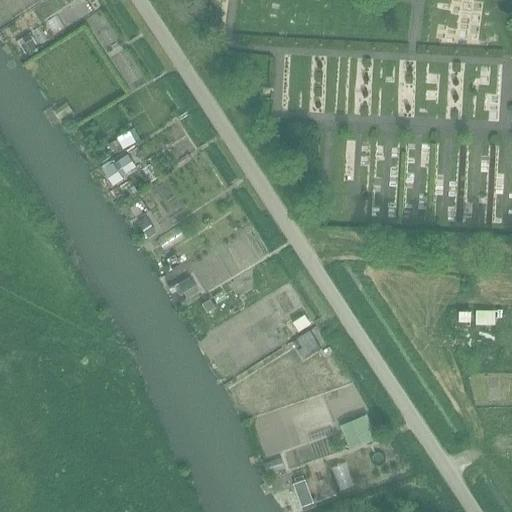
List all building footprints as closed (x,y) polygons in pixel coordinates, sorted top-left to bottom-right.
[(66,102),(56,108),(58,112),(63,120),(74,113),(66,102)] [(113,163),(103,170),(113,186),(123,179),(113,163)] [(178,283),(188,298),(199,291),(192,280),(191,280),(189,276),(178,283)] [(292,322),(299,331),(311,324),(305,314),(292,322)] [(320,348),(309,330),(292,340),(302,358),(320,348)] [(376,438),(366,415),(340,426),(350,449),(376,438)] [(305,479),(293,483),(302,506),(313,502),(305,479)]
